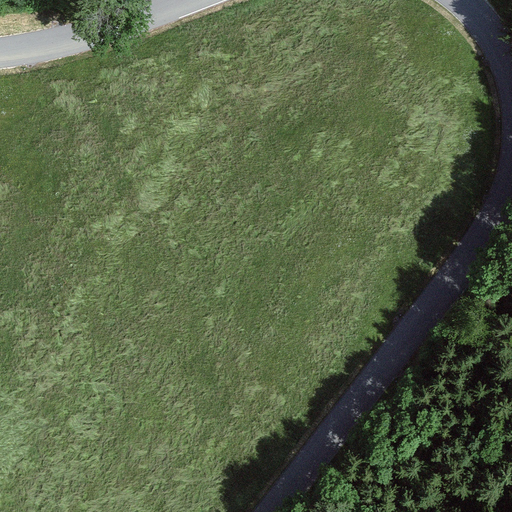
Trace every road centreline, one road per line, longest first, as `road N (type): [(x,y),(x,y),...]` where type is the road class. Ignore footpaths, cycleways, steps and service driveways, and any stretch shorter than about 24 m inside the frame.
road 1 (tertiary): [(511,142),(472,237),(260,511)]
road 2 (tertiary): [(0,47),(100,28),(175,0)]
road 3 (tertiary): [(466,0),(504,55),(511,126)]
